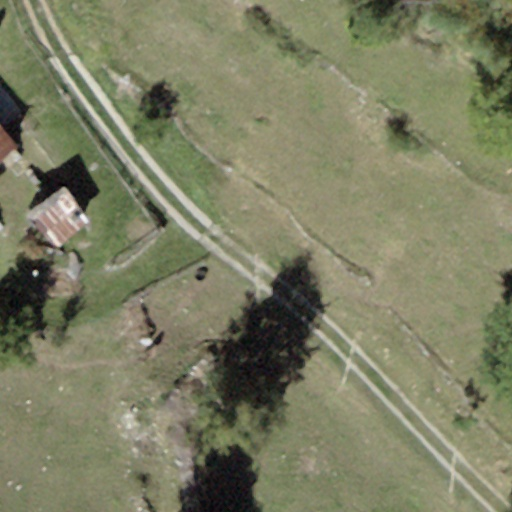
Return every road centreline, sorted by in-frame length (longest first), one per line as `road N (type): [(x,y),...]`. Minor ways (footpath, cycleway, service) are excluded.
road 1 (track): [(214,237),(303,305),(510,511)]
road 2 (track): [(38,0),(107,116),(214,237)]
